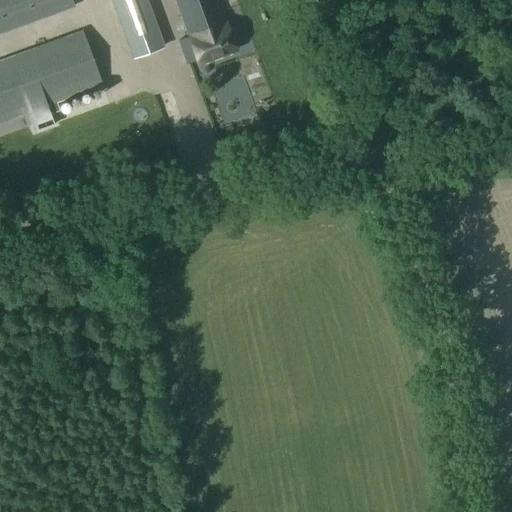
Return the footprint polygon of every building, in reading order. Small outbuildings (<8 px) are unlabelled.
[(41,20),(74,7),(71,0),(0,0),(0,34),(23,26),(23,25),(26,24),(40,19),(41,20)] [(110,0),(132,59),(164,48),(146,0),(110,0)] [(185,37),(198,65),(237,51),(225,20),(218,0),(173,0),(186,37),(185,37)] [(235,0),(226,0),(224,1),(230,18),(241,14),(235,0)] [(0,60),(0,123),(102,86),(82,31),(0,60)]
